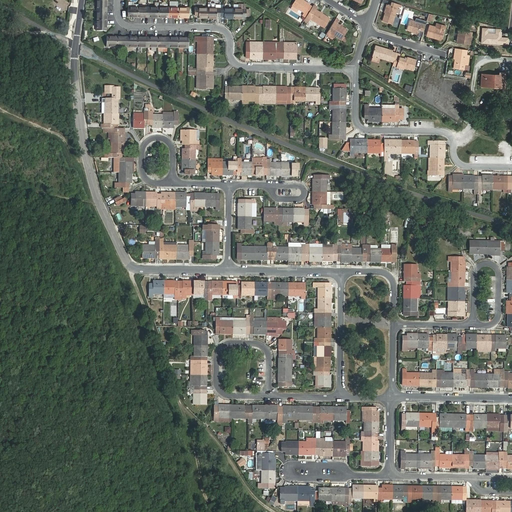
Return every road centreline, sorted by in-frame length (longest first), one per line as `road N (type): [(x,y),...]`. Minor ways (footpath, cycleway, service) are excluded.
road 1 (residential): [(79,0),(81,131),(126,259),(138,269),(228,270)]
road 2 (residential): [(354,68),(242,67),(230,58),(223,30),(130,26),(116,15),(117,0)]
road 3 (track): [(217,511),(138,269)]
road 4 (residential): [(511,166),(459,164),(443,131),(361,129),(354,68)]
road 5 (residential): [(472,324),(495,321),(498,312),(498,272),(483,262),(474,273),(472,314)]
road 6 (track): [(275,511),(179,403)]
road 7 (residential): [(269,394),(268,354),(254,343),(220,347),(217,383),(228,394)]
road 8 (residential): [(341,271),(340,396)]
road 9 (residential): [(391,395),(511,397)]
road 10 (residential): [(347,475),(287,473),(292,465),(339,466)]
